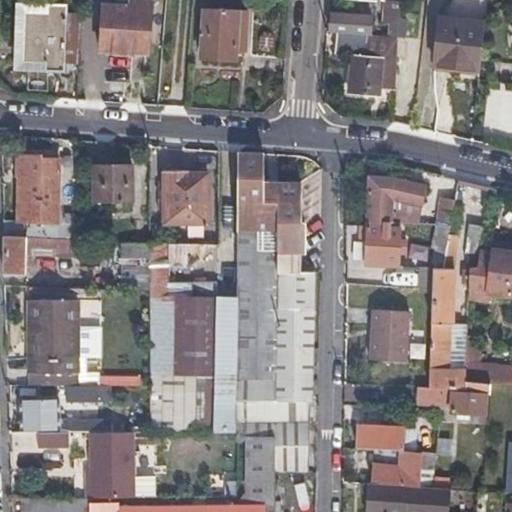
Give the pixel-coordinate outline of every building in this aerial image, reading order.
[(19,0),(14,67),(42,69),(43,61),(22,60),(24,10),(80,13),(80,3),(25,0),(19,0)] [(150,1),(139,0),(136,0),(128,0),(128,7),(101,5),(99,49),(147,51),(150,1)] [(400,0),(384,0),(383,19),(399,20),(400,0)] [(22,60),(43,61),(42,69),(63,70),(63,62),(77,63),(80,13),(24,10),(22,60)] [(233,61),(233,55),(233,49),(243,49),(243,13),(202,12),(200,60),(233,61)] [(484,21),(439,15),(433,62),(479,67),(484,21)] [(395,83),(398,31),(336,29),(335,48),(351,50),(348,90),(377,92),(378,82),(395,83)] [(234,380),(273,380),(276,185),(260,184),(260,154),(236,152),(235,298),(234,380)] [(68,224),(62,224),(55,223),(56,160),(38,159),(38,157),(15,157),(15,184),(17,184),(16,221),(24,221),(24,237),(68,238),(68,224)] [(89,201),(108,201),(128,201),(128,168),(89,167),(89,201)] [(205,224),(205,199),(205,175),(184,175),(184,172),(162,172),(162,224),(205,224)] [(419,207),(421,197),(422,187),(392,180),(368,177),(364,225),(361,225),(360,240),(364,240),(363,262),(396,265),(398,228),(388,227),(390,205),(396,202),(419,207)] [(274,469),(307,470),(309,391),(316,392),(316,379),(310,379),(312,272),(297,272),(299,184),(276,185),(273,380),(234,380),(234,426),(274,425),(274,469)] [(434,248),(431,268),(440,269),(447,229),(452,203),(438,201),(429,248),(434,248)] [(493,249),(503,250),(511,251),(511,207),(499,205),(493,249)] [(482,227),(475,226),(468,225),(464,252),(478,254),(482,227)] [(431,268),(430,292),(428,386),(463,389),(464,380),(464,369),(446,368),(447,323),(450,324),(452,264),(455,230),(447,229),(440,269),(431,268)] [(77,239),(68,238),(24,237),(2,236),(2,274),(24,273),(24,254),(77,256),(77,239)] [(148,241),(120,240),(121,290),(148,291),(148,241)] [(234,426),(234,380),(235,298),(212,298),(212,282),(166,282),(165,268),(188,268),(215,243),(148,241),(148,291),(147,430),(234,429),(234,426)] [(417,291),(430,292),(431,268),(418,267),(417,291)] [(65,384),(76,384),(77,300),(29,299),(27,384),(65,384)] [(407,312),(371,310),(368,359),(404,361),(407,312)] [(472,361),(464,360),(464,369),(464,380),(471,381),(472,361)] [(511,366),(504,365),(501,382),(511,383),(511,379),(511,366)] [(471,381),(464,380),(463,389),(428,386),(416,386),(415,401),(446,407),(451,407),(450,412),(483,414),(484,392),(489,393),(489,382),(471,381)] [(86,384),(76,384),(65,384),(65,398),(87,398),(86,384)] [(20,428),(39,428),(57,428),(56,399),(19,400),(20,428)] [(97,426),(95,426),(92,426),(92,421),(74,421),(74,431),(87,431),(97,431),(97,426)] [(274,425),(234,426),(234,429),(234,439),(244,439),(243,493),(234,503),(118,506),(117,501),(89,501),(88,511),(273,511),(274,469),(274,425)] [(355,450),(368,451),(412,453),(413,429),(356,426),(355,450)] [(97,431),(87,431),(88,496),(89,496),(151,495),(151,474),(131,474),(130,430),(97,431)] [(65,431),(35,431),(35,447),(65,446),(65,431)] [(412,453),(368,451),(367,481),(420,484),(422,453),(412,453)] [(436,453),(422,453),(420,484),(420,487),(434,488),(434,477),(436,453)] [(450,478),(434,477),(434,488),(450,489),(450,478)] [(309,499),(310,485),(288,485),(288,499),(309,499)] [(449,511),(451,491),(365,486),(363,511),(449,511)] [(20,511),(88,511),(89,501),(89,496),(88,496),(20,498),(20,511)]
